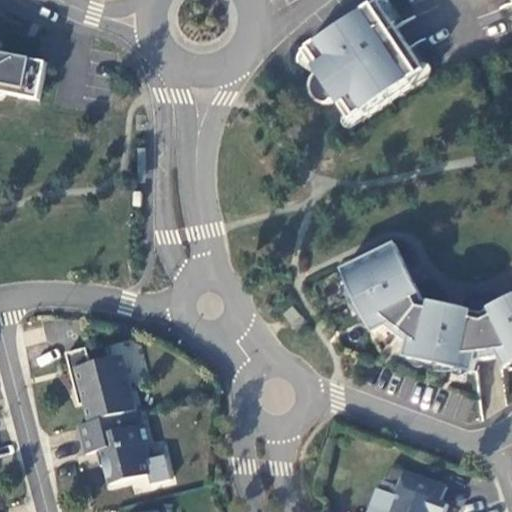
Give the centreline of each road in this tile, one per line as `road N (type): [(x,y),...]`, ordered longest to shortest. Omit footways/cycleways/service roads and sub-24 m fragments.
road 1 (unclassified): [(169,62),(196,270)]
road 2 (unclassified): [(220,272),(206,206),(205,134),(222,99),(216,71)]
road 3 (residential): [(495,449),(335,395),(311,403)]
road 4 (residential): [(0,331),(46,511)]
road 5 (residential): [(170,308),(76,295),(0,298)]
